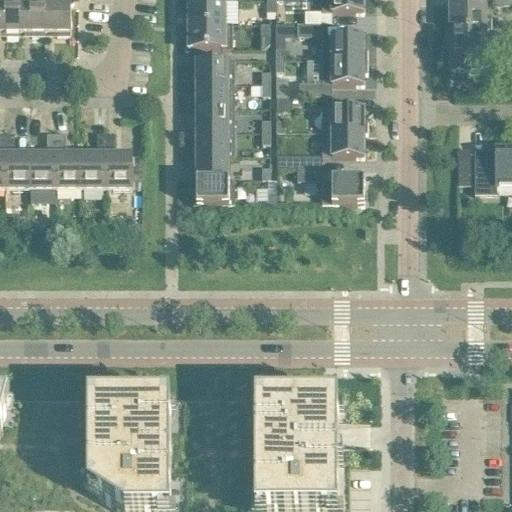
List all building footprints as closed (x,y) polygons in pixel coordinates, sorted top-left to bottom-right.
[(0,0),(0,35),(19,36),(20,8),(8,8),(7,0),(0,0)] [(45,36),(46,8),(33,8),(32,0),(20,0),(20,8),(19,36),(45,36)] [(364,18),(364,0),(322,0),(322,18),(364,18)] [(511,0),(493,0),(493,9),(511,9),(511,0)] [(226,29),(226,5),(189,5),(189,29),(226,29)] [(267,5),(267,17),(276,17),(267,5)] [(485,7),(471,7),(451,7),(451,35),(492,35),(492,21),(485,21),(485,7)] [(72,8),(52,8),(46,8),(45,36),(72,36),(72,8)] [(298,42),(322,42),(322,65),(368,65),(368,52),(364,52),(364,41),(322,40),(323,28),(298,28),(298,42)] [(185,54),(232,54),(232,29),(226,29),(189,29),(189,38),(185,38),(185,54)] [(270,29),(261,29),(261,41),(270,41),(270,29)] [(492,35),(451,35),(451,36),(446,36),(446,50),(451,50),(451,77),(469,77),(469,75),(485,75),(485,49),(502,49),(502,35),(492,35)] [(276,53),(276,65),(284,65),(284,53),(276,53)] [(235,90),(235,65),(193,65),(193,79),(197,79),(197,90),(235,90)] [(284,77),(284,65),(276,65),(276,77),(284,77)] [(368,78),(368,65),(322,65),(322,90),(365,90),(364,78),(368,78)] [(271,90),(271,78),(263,78),(263,90),(271,90)] [(235,114),(235,90),(197,90),(197,114),(235,114)] [(271,101),(271,90),(263,90),(263,101),(271,101)] [(365,112),(322,112),(322,137),(365,137),(365,138),(368,138),(368,124),(365,124),(365,112)] [(235,138),(235,114),(197,114),(197,138),(235,138)] [(263,126),(263,138),(271,138),(271,126),(263,126)] [(285,138),(285,126),(277,126),(277,138),(285,138)] [(365,162),(365,138),(365,137),(322,137),(322,162),(365,162)] [(31,195),(31,158),(15,158),(15,138),(6,138),(6,195),(31,195)] [(57,195),(56,138),(47,138),(47,158),(31,158),(31,195),(57,195)] [(82,194),(82,158),(66,158),(66,138),(56,138),(57,195),(82,194)] [(107,194),(107,138),(98,138),(98,158),(82,158),(82,194),(107,194)] [(142,158),(133,158),(116,158),(116,138),(107,138),(107,194),(143,194),(142,182),(142,158)] [(235,162),(235,138),(197,138),(197,162),(229,162),(235,162)] [(271,150),(271,138),(263,138),(263,150),(271,150)] [(475,200),(495,200),(498,200),(498,191),(511,191),(511,154),(497,154),(497,156),(475,156),(475,200)] [(298,173),(299,173),(299,159),(277,159),(277,173),(298,173)] [(229,186),(229,162),(197,162),(197,186),(229,186)] [(271,173),(263,173),(263,185),(271,185),(271,173)] [(323,185),(323,173),(299,173),(298,173),(298,186),(322,186),(323,210),(365,210),(365,185),(323,185)] [(471,188),(471,178),(459,178),(459,188),(471,188)] [(235,186),(229,186),(197,186),(197,197),(194,197),(194,211),(235,211),(235,186)] [(285,197),(276,197),(276,209),(285,209),(285,197)] [(142,216),(133,216),(133,225),(142,225),(142,216)] [(0,405),(0,491),(81,492),(85,494),(85,495),(112,511),(171,511),(171,492),(256,492),(256,511),(338,511),(339,454),(339,453),(339,429),(339,428),(339,405),(0,405)]
